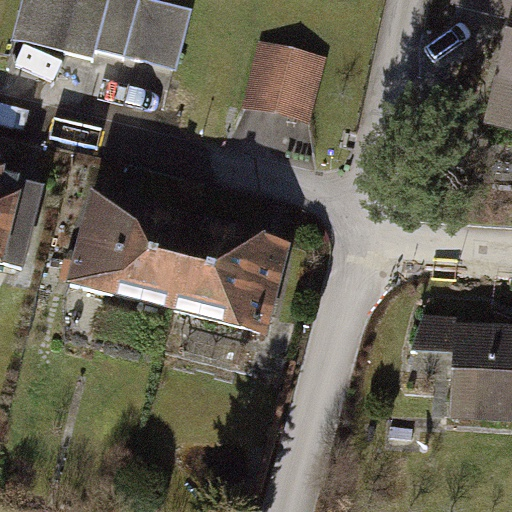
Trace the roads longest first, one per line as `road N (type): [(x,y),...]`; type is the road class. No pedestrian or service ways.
road 1 (residential): [(0,116),(285,184),(370,220)]
road 2 (residential): [(283,511),(370,220)]
road 3 (residential): [(417,0),(370,220)]
road 4 (residential): [(370,220),(432,245),(511,251)]
